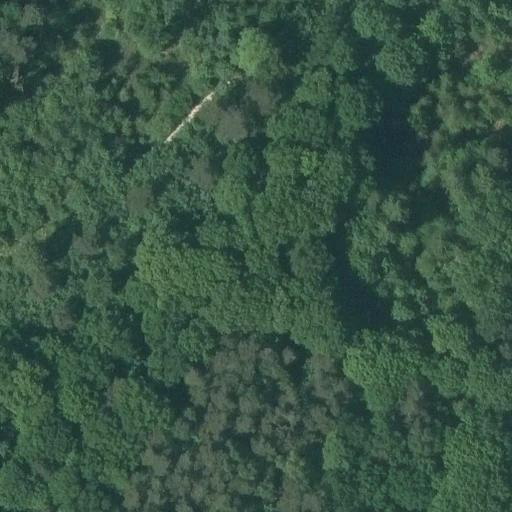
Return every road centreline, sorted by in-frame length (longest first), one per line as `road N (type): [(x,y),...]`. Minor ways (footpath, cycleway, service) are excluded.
road 1 (track): [(445,0),(55,387)]
road 2 (unknown): [(0,304),(61,237),(321,0)]
